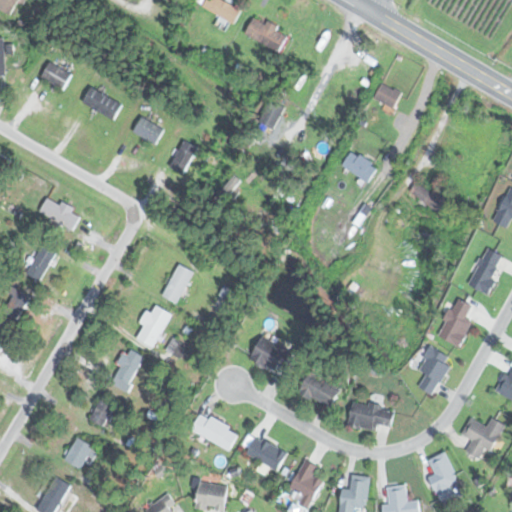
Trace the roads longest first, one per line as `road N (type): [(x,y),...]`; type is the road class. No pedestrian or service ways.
road 1 (residential): [(511,311),(451,419),(431,439),(396,454),(349,451),(235,385)]
road 2 (residential): [(136,214),(0,448)]
road 3 (secondary): [(348,0),(511,96)]
road 4 (residential): [(0,133),(136,214)]
